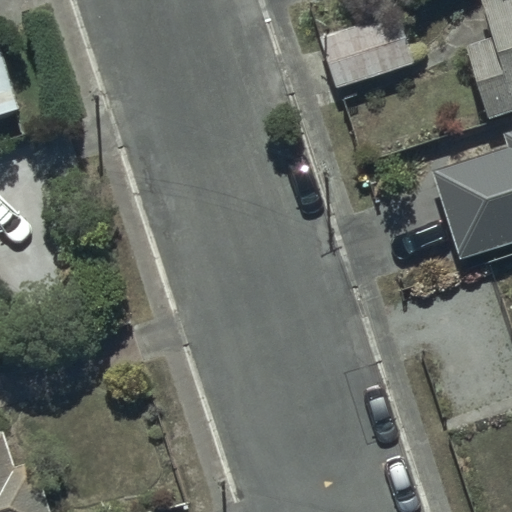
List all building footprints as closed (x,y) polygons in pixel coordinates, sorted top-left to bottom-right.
[(511,0),(487,0),(497,31),(468,39),(490,113),(511,106),(511,0)] [(403,10),(328,34),(344,81),(418,58),(403,10)] [(0,30),(0,112),(22,106),(0,30)] [(510,143),(438,169),(468,253),(511,237),(511,123),(504,126),(510,143)] [(0,511),(56,511),(38,458),(19,464),(6,424),(0,425),(0,511)]
